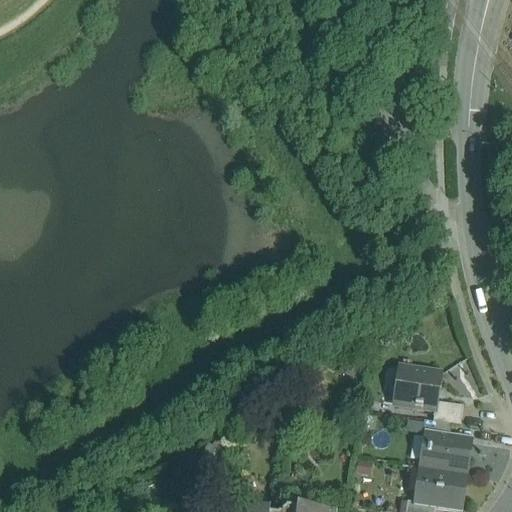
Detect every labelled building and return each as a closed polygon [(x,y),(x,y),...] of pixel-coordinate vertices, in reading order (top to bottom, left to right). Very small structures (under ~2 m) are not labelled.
[(441,377),(399,371),(394,407),(434,413),(435,413),(437,405),(441,377)] [(463,409),(437,405),(435,413),(434,413),(433,425),(451,427),(460,429),(463,409)] [(433,425),(424,423),(421,439),(429,440),(429,438),(449,441),(451,427),(433,425)] [(449,441),(429,438),(429,440),(424,472),(462,477),(467,444),(449,441)] [(457,511),(462,477),(424,472),(418,506),(435,509),(457,511)]
